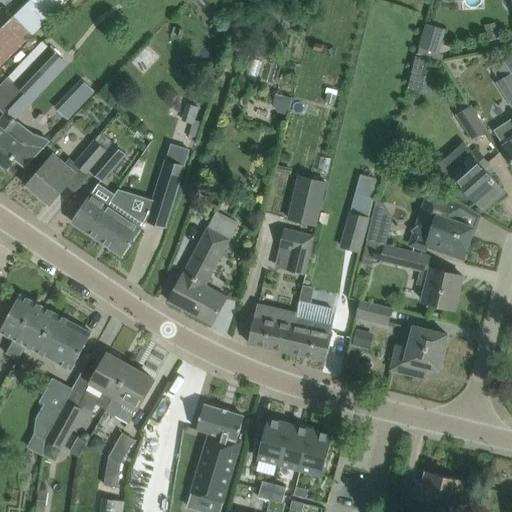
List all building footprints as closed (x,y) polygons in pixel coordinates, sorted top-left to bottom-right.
[(22,0),(10,12),(35,38),(73,0),(22,0)] [(6,8),(0,13),(0,47),(17,64),(40,42),(35,38),(10,12),(6,8)] [(496,23),(484,25),(487,40),(500,38),(496,23)] [(440,48),(446,30),(426,24),(420,42),(440,48)] [(28,96),(61,60),(48,48),(15,84),(28,96)] [(511,52),(503,58),(511,72),(511,52)] [(490,67),(499,82),(511,102),(511,74),(502,59),(490,67)] [(94,95),(84,85),(58,113),(67,122),(94,95)] [(327,93),(325,102),(335,105),(337,96),(327,93)] [(288,116),(292,99),(275,94),(273,104),(278,112),(288,116)] [(455,106),(460,114),(458,115),(473,138),(485,130),(470,107),(465,100),(455,106)] [(187,104),(181,121),(194,124),(199,108),(187,104)] [(25,168),(49,142),(17,121),(9,115),(6,114),(4,117),(0,121),(0,162),(7,168),(13,159),(25,168)] [(511,118),(494,131),(503,145),(511,159),(511,118)] [(95,141),(106,150),(90,170),(103,181),(125,155),(101,134),(95,141)] [(87,174),(90,170),(106,150),(95,141),(94,140),(75,163),(87,174)] [(165,160),(153,200),(172,206),(185,167),(190,149),(171,143),(165,160)] [(454,183),(457,179),(483,208),(503,191),(483,168),(488,164),(476,151),(464,163),(460,159),(445,173),(454,183)] [(50,203),(63,188),(71,179),(68,176),(71,172),(53,157),(28,185),(50,203)] [(376,184),(377,179),(361,174),(360,179),(356,193),(372,198),(376,184)] [(287,221),(316,228),(326,183),(297,176),(287,221)] [(98,184),(72,222),(96,238),(109,220),(99,214),(106,204),(108,205),(114,195),(98,184)] [(118,212),(131,193),(118,189),(114,195),(108,205),(118,212)] [(372,198),(356,193),(350,213),(341,245),(360,251),(369,218),(374,198),(372,198)] [(425,251),(427,246),(462,259),(474,227),(457,221),(462,206),(429,194),(418,225),(411,232),(412,233),(408,245),(425,251)] [(208,217),(213,207),(197,198),(191,209),(208,217)] [(373,213),(367,239),(386,244),(393,217),(384,202),(376,201),(373,213)] [(109,220),(96,238),(122,255),(141,227),(118,212),(108,205),(106,204),(99,214),(109,220)] [(284,228),(279,248),(295,252),(290,271),(306,275),(315,236),(284,228)] [(229,241),(207,230),(206,229),(177,283),(168,301),(212,324),(221,306),(226,298),(205,287),(229,241)] [(411,267),(414,252),(415,251),(386,244),(367,239),(361,264),(371,267),(374,258),(382,260),(411,267)] [(423,266),(422,272),(419,283),(427,285),(423,301),(454,309),(462,276),(423,266)] [(357,276),(352,298),(362,300),(368,278),(357,276)] [(82,351),(91,333),(45,308),(20,295),(10,312),(0,331),(14,339),(6,354),(17,360),(25,345),(71,370),(82,351)] [(388,324),(392,308),(361,300),(357,316),(388,324)] [(326,361),(330,341),(334,326),(333,326),(335,314),(332,309),(299,302),(296,314),(293,324),(288,352),(326,361)] [(249,344),(288,352),(293,324),(296,314),(260,306),(258,317),(255,316),(249,344)] [(447,335),(428,330),(414,326),(409,348),(397,345),(391,370),(420,377),(423,366),(439,369),(447,335)] [(371,349),(374,333),(357,329),(353,345),(371,349)] [(106,409),(131,367),(107,353),(97,371),(91,382),(77,407),(82,410),(84,407),(92,412),(96,404),(106,409)] [(137,409),(144,397),(154,380),(131,367),(106,409),(116,416),(124,402),(137,409)] [(59,414),(72,389),(52,378),(39,402),(44,405),(36,419),(34,435),(45,440),(59,414)] [(82,410),(77,407),(71,404),(64,416),(59,414),(45,440),(49,444),(62,450),(63,451),(84,411),(82,410)] [(192,493),(187,508),(201,511),(220,511),(241,442),(237,440),(244,417),(204,405),(197,430),(209,433),(191,493),(192,493)] [(268,419),(257,459),(279,464),(290,424),(268,419)] [(290,424),(279,464),(301,470),(311,430),(290,424)] [(311,430),(301,470),(322,476),(333,436),(311,430)] [(117,488),(121,464),(134,440),(122,434),(109,458),(104,485),(117,488)] [(140,459),(138,479),(158,481),(160,462),(140,459)] [(461,491),(464,480),(426,471),(423,482),(417,480),(412,499),(417,500),(413,511),(469,511),(474,494),(461,491)] [(263,481),(260,489),(272,492),(274,484),(263,481)] [(274,484),(272,492),(284,495),(286,487),(274,484)] [(296,487),(294,495),(306,498),(308,490),(296,487)] [(260,489),(258,497),(270,500),(272,492),(260,489)] [(38,490),(36,511),(45,511),(48,491),(38,490)] [(272,492),(270,500),(282,503),(284,495),(272,492)] [(102,499),(100,511),(122,511),(124,502),(102,499)] [(292,501),(290,509),(302,511),(304,504),(292,501)]
